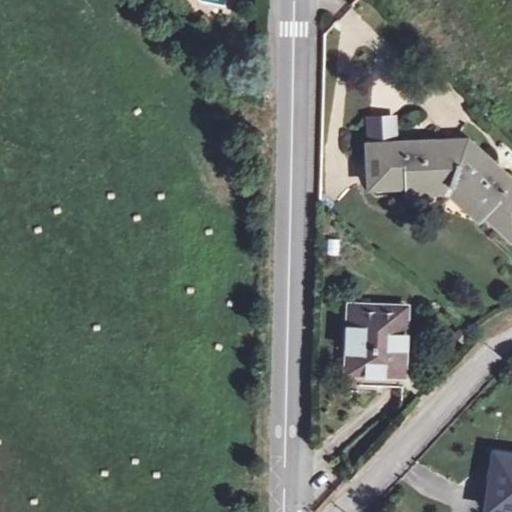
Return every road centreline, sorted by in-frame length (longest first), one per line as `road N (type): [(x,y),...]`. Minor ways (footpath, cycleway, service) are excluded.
road 1 (tertiary): [(287,511),(291,0)]
road 2 (unclassified): [(511,338),(457,383),(339,511)]
